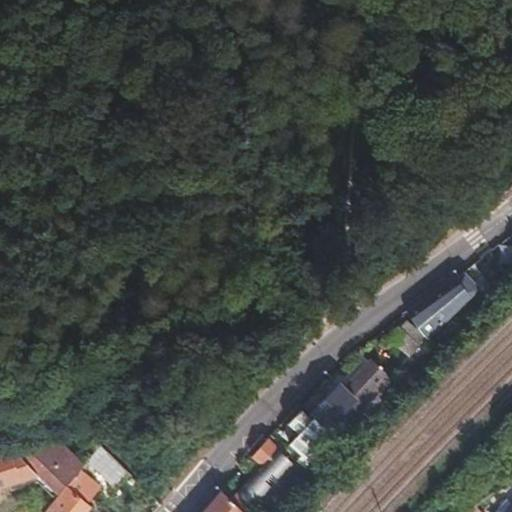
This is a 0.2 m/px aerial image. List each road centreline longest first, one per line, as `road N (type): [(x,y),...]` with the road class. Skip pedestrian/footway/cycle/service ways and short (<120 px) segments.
road 1 (residential): [(511,205),(385,310),(172,511)]
road 2 (track): [(357,0),(345,298),(354,313),(385,310)]
